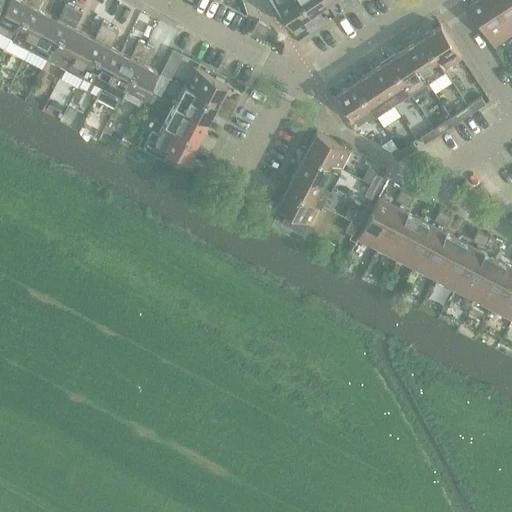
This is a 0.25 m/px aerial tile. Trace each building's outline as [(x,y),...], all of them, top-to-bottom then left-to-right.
[(7,0),(0,14),(0,30),(13,37),(32,0),(7,0)] [(32,0),(13,37),(31,46),(48,13),(39,8),(42,0),(32,0)] [(318,28),(299,0),(274,0),(291,26),(301,19),(310,33),(318,28)] [(324,0),(299,0),(318,28),(326,23),(317,9),(326,3),(324,0)] [(348,0),(324,0),(326,3),(330,0),(337,0),(344,11),(352,6),(348,0)] [(511,32),(511,31),(491,0),(478,0),(468,6),(493,45),(511,32)] [(511,0),(491,0),(511,31),(511,0)] [(48,13),(31,46),(49,56),(74,8),(66,3),(58,18),(48,13)] [(74,8),(49,56),(67,65),(84,32),(75,27),(83,12),(74,8)] [(259,21),(252,33),(263,40),(270,27),(259,21)] [(84,32),(67,65),(85,75),(110,27),(102,22),(94,37),(84,32)] [(441,25),(423,37),(443,68),(461,56),(441,25)] [(110,27),(85,75),(103,84),(120,51),(111,46),(119,31),(110,27)] [(423,37),(406,48),(426,79),(443,68),(423,37)] [(115,107),(122,94),(121,94),(146,46),(138,41),(130,56),(120,51),(103,84),(96,97),(115,107)] [(121,94),(122,94),(140,104),(157,71),(147,65),(155,50),(146,46),(121,94)] [(406,48),(389,59),(409,91),(426,79),(406,48)] [(389,59),(371,70),(392,102),(409,91),(389,59)] [(164,64),(160,73),(170,78),(175,69),(164,64)] [(194,66),(184,85),(232,111),(236,102),(222,94),(227,84),(194,66)] [(371,70),(354,82),(375,113),(392,102),(371,70)] [(155,82),(150,91),(158,95),(160,96),(165,87),(155,82)] [(375,113),(354,82),(336,93),(357,125),(375,113)] [(184,85),(174,103),(208,121),(213,111),(228,119),(232,111),(184,85)] [(150,91),(146,99),(153,103),(158,95),(150,91)] [(481,96),(467,105),(472,112),(486,103),(481,96)] [(174,103),(165,121),(213,147),(217,138),(203,130),(208,121),(174,103)] [(472,112),(467,105),(454,114),(458,121),(472,112)] [(447,119),(433,128),(438,134),(451,125),(447,119)] [(213,147),(165,121),(155,139),(149,136),(143,147),(164,159),(170,148),(188,158),(193,147),(208,155),(213,147)] [(438,134),(433,128),(420,137),(424,143),(438,134)] [(316,131),(306,150),(340,168),(350,149),(316,131)] [(413,141),(399,150),(403,157),(417,148),(413,141)] [(403,157),(399,150),(397,147),(390,151),(397,161),(403,157)] [(306,150),(297,168),(330,186),(340,168),(306,150)] [(297,168),(287,186),(321,204),(330,186),(297,168)] [(376,173),(370,184),(377,188),(383,177),(376,173)] [(377,188),(370,184),(365,194),(372,198),(377,188)] [(321,204),(287,186),(277,205),(288,211),(283,222),(304,233),(310,222),(311,223),(321,204)] [(396,199),(402,203),(407,193),(401,189),(396,199)] [(407,193),(402,203),(408,206),(413,196),(407,193)] [(357,238),(378,248),(399,208),(379,198),(357,238)] [(399,208),(378,248),(397,258),(418,218),(399,208)] [(356,209),(351,220),(358,224),(364,213),(356,209)] [(434,220),(440,223),(445,213),(439,210),(434,220)] [(445,213),(440,223),(446,226),(451,216),(445,213)] [(418,218),(397,258),(416,269),(437,228),(418,218)] [(358,224),(351,220),(345,230),(353,234),(358,224)] [(437,228),(416,269),(435,279),(456,238),(437,228)] [(472,240),(478,243),(483,233),(477,230),(472,240)] [(483,233),(478,243),(484,246),(490,236),(483,233)] [(456,238),(435,279),(454,289),(475,248),(456,238)] [(475,248),(454,289),(473,299),(495,258),(475,248)] [(511,267),(495,258),(473,299),(493,309),(511,272),(511,267)] [(511,272),(493,309),(511,318),(511,272)]
